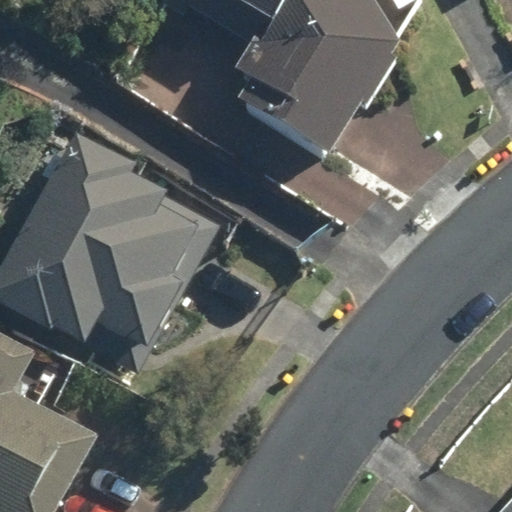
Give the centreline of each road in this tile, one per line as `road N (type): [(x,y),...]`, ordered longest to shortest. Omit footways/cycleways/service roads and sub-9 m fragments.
road 1 (residential): [(273,511),(378,359),(511,230)]
road 2 (unknown): [(511,166),(428,0)]
